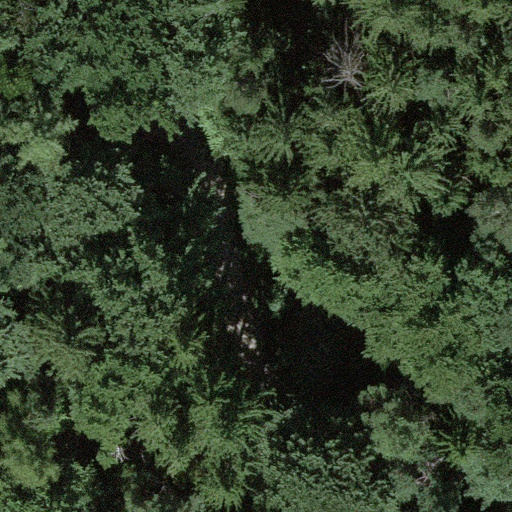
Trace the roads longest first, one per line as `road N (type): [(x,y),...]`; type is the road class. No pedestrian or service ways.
road 1 (track): [(325,511),(187,108)]
road 2 (track): [(199,151),(511,313)]
road 3 (track): [(0,161),(105,112),(187,108),(183,0)]
